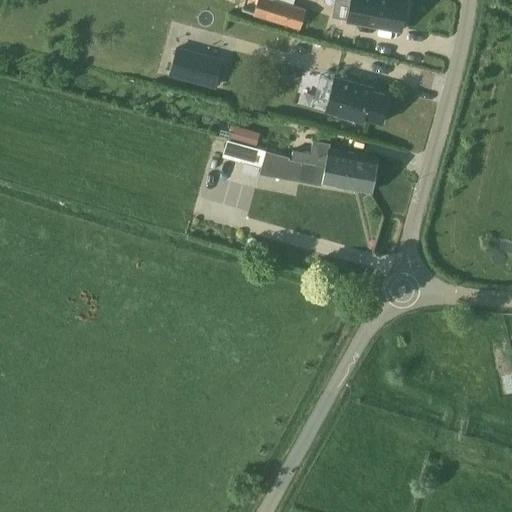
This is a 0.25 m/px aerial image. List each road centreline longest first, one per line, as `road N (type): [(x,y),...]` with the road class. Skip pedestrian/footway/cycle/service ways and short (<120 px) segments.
road 1 (unclassified): [(395,285),(469,0)]
road 2 (unclassified): [(266,511),(395,285)]
